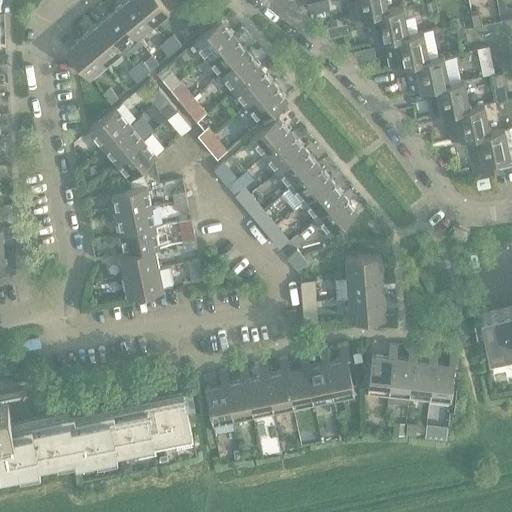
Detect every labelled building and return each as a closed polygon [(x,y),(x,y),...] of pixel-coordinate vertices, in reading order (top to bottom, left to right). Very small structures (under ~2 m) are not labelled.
[(125,0),(114,9),(137,37),(153,24),(133,0),(125,0)] [(133,0),(153,24),(170,10),(161,0),(133,0)] [(327,0),(321,0),(308,3),(310,13),(329,9),(327,0)] [(388,10),(388,9),(385,0),(345,0),(349,19),(374,14),(373,13),(388,10)] [(429,15),(438,13),(436,0),(427,2),(429,15)] [(511,5),(506,7),(498,9),(501,21),(511,19),(511,5)] [(373,13),(374,14),(375,22),(366,24),(370,43),(394,38),(394,37),(408,34),(402,6),(388,9),(388,10),(373,13)] [(137,37),(114,9),(99,22),(122,50),(137,37)] [(479,13),(471,15),(473,27),(482,25),(479,13)] [(208,58),(235,36),(221,19),(194,42),(208,58)] [(83,35),(106,63),(122,50),(99,22),(83,35)] [(327,27),(329,37),(349,33),(347,23),(327,27)] [(466,35),(464,23),(455,24),(456,28),(458,37),(466,35)] [(394,37),(394,38),(396,46),(386,48),(390,68),(414,63),(414,62),(429,59),(428,58),(423,31),(408,34),(394,37)] [(166,40),(175,50),(181,45),(173,34),(166,40)] [(106,63),(83,35),(66,49),(89,77),(106,63)] [(235,36),(208,58),(221,74),(248,51),(235,36)] [(175,50),(166,40),(160,45),(168,56),(175,50)] [(354,50),(356,60),(376,56),(374,46),(354,50)] [(472,63),(483,61),(491,59),(489,46),(469,50),(472,63)] [(234,90),(261,67),(248,51),(221,74),(234,90)] [(411,92),(435,87),(435,86),(449,83),(449,82),(444,55),(428,58),(429,59),(414,62),(414,63),(416,71),(407,73),(411,92)] [(135,66),(143,76),(150,71),(141,60),(135,66)] [(156,73),(162,80),(173,71),(167,64),(156,73)] [(128,71),(137,81),(143,76),(135,66),(128,71)] [(261,67),(234,90),(247,105),(274,83),(261,67)] [(502,72),(494,74),(496,87),(505,85),(502,72)] [(431,117),(455,112),(455,111),(470,108),(469,107),(464,79),(449,82),(449,83),(435,86),(435,87),(437,95),(427,97),(431,117)] [(274,83),(247,105),(261,122),(288,99),(274,83)] [(111,103),(118,97),(110,87),(103,93),(111,103)] [(148,96),(154,103),(164,95),(158,88),(148,96)] [(184,105),(193,97),(188,90),(178,98),(184,105)] [(164,95),(154,103),(159,110),(170,101),(164,95)] [(184,105),(189,112),(197,121),(206,113),(199,104),(193,97),(184,105)] [(451,141),(475,136),(475,135),(490,132),(489,131),(484,104),(469,107),(470,108),(455,111),(455,112),(457,120),(447,122),(451,141)] [(103,146),(131,123),(117,106),(89,129),(103,146)] [(265,155),(292,132),(279,116),(251,138),(265,155)] [(175,128),(181,135),(191,127),(185,120),(175,128)] [(116,162),(144,139),(131,123),(103,146),(116,162)] [(204,142),(213,134),(208,127),(198,135),(204,142)] [(468,146),(474,173),(474,174),(499,169),(497,160),(510,157),(504,128),(489,131),(490,132),(475,135),(475,136),(477,144),(468,146)] [(292,132),(265,155),(278,170),(305,148),(292,132)] [(213,134),(204,142),(209,148),(219,140),(213,134)] [(144,139),(116,162),(130,178),(157,155),(144,139)] [(291,186),(292,186),(316,166),(318,163),(305,148),(278,170),(290,185),(291,186)] [(213,169),(219,176),(229,167),(224,161),(213,169)] [(316,166),(292,186),(291,186),(290,185),(282,192),(296,208),(303,201),(304,202),(331,179),(318,163),(316,166)] [(96,164),(84,166),(86,175),(98,173),(96,164)] [(476,179),(478,188),(490,186),(488,177),(476,179)] [(317,218),(344,195),(331,179),(304,202),(317,218)] [(116,212),(151,205),(147,184),(112,191),(116,212)] [(240,202),(250,193),(244,186),(235,195),(240,202)] [(174,200),(188,197),(186,189),(172,192),(174,200)] [(250,193),(240,202),(246,208),(256,199),(250,193)] [(344,195),(317,218),(331,234),(358,211),(344,195)] [(188,197),(174,200),(176,209),(189,207),(188,197)] [(120,232),(155,225),(151,205),(116,212),(120,232)] [(266,233),(276,224),(271,218),(261,226),(266,233)] [(276,224),(266,233),(272,239),(282,231),(276,224)] [(155,225),(120,232),(124,251),(124,252),(154,246),(154,247),(159,246),(155,225)] [(182,241),(195,238),(193,230),(181,232),(182,241)] [(347,232),(336,235),(338,244),(349,241),(348,236),(347,232)] [(195,238),(182,241),(184,249),(197,246),(195,238)] [(158,267),(154,247),(154,246),(124,252),(124,251),(119,253),(123,274),(158,267)] [(297,249),(287,257),(292,264),(302,255),(297,249)] [(348,278),(383,276),(381,254),(347,256),(348,278)] [(302,255),(292,264),(298,270),(308,262),(302,255)] [(158,267),(123,274),(127,295),(173,286),(172,284),(174,282),(170,265),(159,267),(158,267)] [(189,273),(191,282),(204,279),(202,270),(189,273)] [(348,278),(349,298),(384,297),(383,276),(348,278)] [(302,301),(315,300),(314,292),(301,293),(302,301)] [(384,297),(349,298),(350,320),(385,318),(384,297)] [(315,300),(302,301),(303,310),(315,309),(315,300)] [(511,306),(480,313),(490,360),(509,356),(510,361),(511,361),(511,306)] [(367,388),(389,391),(392,355),(396,356),(397,343),(389,342),(388,355),(371,353),(367,388)] [(325,361),(332,396),(354,391),(347,356),(350,356),(347,344),(339,345),(342,358),(330,360),(325,361)] [(392,355),(389,391),(387,402),(408,404),(409,393),(413,357),(416,358),(418,345),(410,344),(408,357),(396,356),(392,355)] [(430,395),(430,393),(434,360),(437,360),(438,347),(430,346),(428,359),(416,358),(413,357),(409,393),(430,395)] [(306,365),(313,400),(332,396),(325,361),(330,360),(327,348),(319,349),(322,362),(310,364),(306,365)] [(430,393),(430,395),(451,397),(454,362),(457,362),(458,349),(450,349),(449,361),(437,360),(434,360),(430,393)] [(286,369),(293,404),(313,400),(306,365),(310,364),(307,352),(299,353),(302,366),(290,368),(286,369)] [(266,373),(273,408),(293,404),(286,369),(290,368),(287,356),(279,357),(282,370),(270,372),(266,373)] [(246,377),(253,412),(273,408),(266,373),(270,372),(267,360),(259,362),(262,374),(250,377),(246,377)] [(228,393),(235,428),(237,428),(234,416),(253,412),(246,377),(250,377),(247,364),(239,366),(242,378),(230,381),(226,381),(228,393)] [(235,428),(228,393),(226,381),(230,381),(227,368),(219,370),(222,382),(205,386),(214,430),(215,430),(219,431),(235,428)] [(0,467),(1,470),(77,455),(78,460),(193,436),(184,395),(71,418),(69,413),(30,421),(31,426),(26,427),(24,417),(12,420),(8,398),(0,400),(0,467)] [(394,423),(393,433),(404,434),(405,424),(394,423)] [(408,423),(406,435),(416,436),(417,424),(408,423)] [(440,425),(439,438),(447,438),(448,428),(448,426),(440,425)] [(128,462),(120,464),(122,472),(123,472),(133,470),(132,466),(128,462)]
